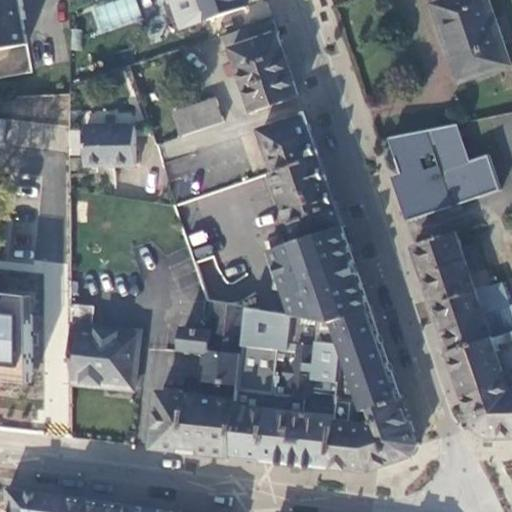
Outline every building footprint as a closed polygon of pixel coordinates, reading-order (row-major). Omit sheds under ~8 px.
[(0,0),(0,11),(25,9),(23,0),(0,0)] [(135,0),(114,0),(91,7),(98,32),(141,20),(135,0)] [(244,0),(202,0),(209,19),(247,6),(244,0)] [(459,84),(511,66),(487,0),(435,0),(437,3),(432,5),(449,54),(459,84)] [(26,18),(25,9),(0,11),(0,48),(27,44),(23,19),(26,18)] [(230,50),(235,48),(280,33),(275,19),(224,36),(230,50)] [(291,64),(280,33),(235,48),(242,67),(257,111),(302,96),(291,64)] [(12,118),(0,117),(0,144),(51,146),(52,119),(42,118),(43,97),(12,96),(12,118)] [(176,112),(184,136),(228,121),(219,97),(176,112)] [(264,131),(278,171),(322,156),(314,133),(308,115),(264,131)] [(474,160),(463,124),(394,138),(406,173),(403,174),(406,183),(400,185),(413,222),(471,200),(461,168),(478,163),(477,159),(474,160)] [(138,144),(137,125),(89,129),(91,169),(140,166),(138,144)] [(493,153),(477,159),(478,163),(461,168),(471,200),(413,222),(506,190),(493,153)] [(346,227),(322,156),(278,171),(276,171),(300,242),(346,227)] [(275,248),(298,314),(337,320),(374,308),(365,282),(346,227),(300,242),(290,246),(286,235),(269,241),(272,249),(275,248)] [(465,250),(459,233),(416,248),(422,263),(426,277),(477,259),(473,248),(465,250)] [(482,270),(477,259),(426,277),(436,305),(479,290),(473,273),(482,270)] [(487,287),(482,270),(473,273),(479,290),(487,287)] [(511,307),(511,308),(503,282),(487,287),(479,290),(436,305),(453,353),(496,338),(511,331),(511,307)] [(56,303),(75,303),(74,286),(56,287),(56,298),(56,303)] [(34,296),(0,293),(0,378),(33,381),(34,296)] [(213,330),(206,329),(187,328),(185,350),(210,352),(205,396),(205,399),(240,402),(246,343),(250,307),(216,302),(213,330)] [(96,307),(75,304),(75,373),(93,376),(114,379),(113,386),(137,388),(142,333),(94,328),(96,307)] [(343,339),(344,361),(340,400),(365,403),(367,410),(405,398),(374,308),(337,320),(343,339)] [(240,402),(272,406),(265,458),(297,462),(332,466),(340,400),(344,361),(343,339),(337,320),(298,314),(295,314),(294,327),(284,326),(281,347),(246,343),(240,402)] [(511,331),(496,338),(507,369),(511,367),(511,331)] [(507,369),(496,338),(453,353),(461,376),(463,382),(507,369)] [(511,383),(507,369),(463,382),(467,395),(511,383)] [(511,385),(511,383),(467,395),(474,414),(477,421),(480,425),(484,431),(490,434),(494,436),(511,435),(511,385)] [(164,392),(157,447),(170,448),(234,455),(240,402),(205,399),(205,396),(164,392)] [(421,446),(405,398),(367,410),(365,403),(340,400),(332,466),(350,468),(371,470),(415,456),(421,446)] [(265,458),(272,406),(240,402),(234,455),(248,456),(265,458)] [(11,511),(69,511),(69,498),(10,489),(11,511)] [(133,511),(133,506),(98,502),(69,498),(69,511),(133,511)]
